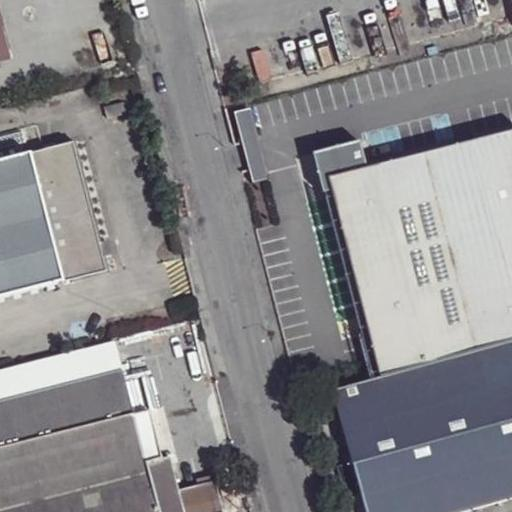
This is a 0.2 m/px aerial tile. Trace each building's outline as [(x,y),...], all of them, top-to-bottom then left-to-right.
[(0,62),(14,59),(0,4),(0,62)] [(125,117),(121,104),(102,110),(105,122),(125,117)] [(360,139),(324,147),(381,373),(511,337),(511,130),(368,168),(360,139)] [(38,153),(31,155),(64,280),(106,270),(105,265),(74,145),(38,153)] [(0,296),(64,280),(31,155),(0,162),(0,296)] [(360,378),(333,386),(368,511),(461,511),(511,498),(511,337),(381,373),(360,378)] [(329,372),(333,386),(360,378),(356,364),(342,369),(329,372)] [(0,402),(0,448),(136,413),(124,370),(0,402)] [(0,448),(0,511),(161,511),(149,464),(149,463),(136,413),(0,448)] [(149,464),(161,511),(187,511),(181,491),(172,457),(149,463),(149,464)] [(187,511),(226,511),(218,482),(181,491),(187,511)]
